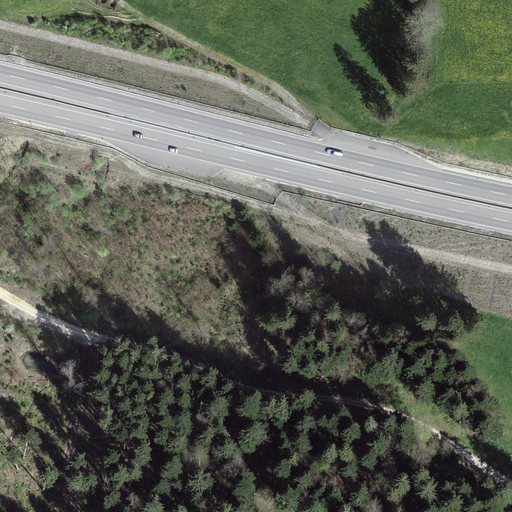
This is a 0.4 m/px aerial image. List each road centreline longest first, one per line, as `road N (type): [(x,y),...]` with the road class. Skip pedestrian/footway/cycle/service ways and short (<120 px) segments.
road 1 (unclassified): [(511,482),(415,419),(362,401),(249,390),(184,360),(63,325),(0,293)]
road 2 (motorway): [(511,195),(0,73)]
road 3 (motorway): [(0,103),(511,221)]
road 4 (track): [(0,24),(238,84),(314,123)]
